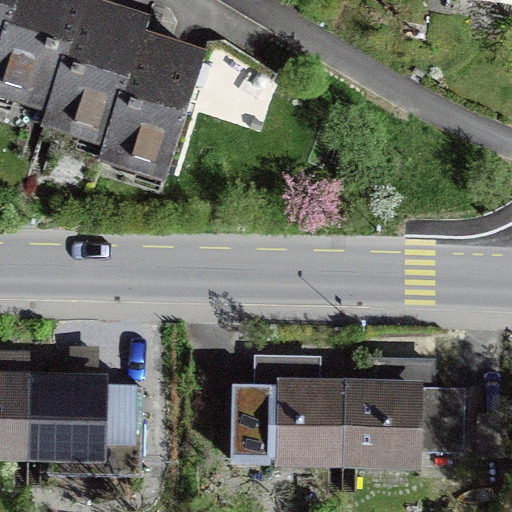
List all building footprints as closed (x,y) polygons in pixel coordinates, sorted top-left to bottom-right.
[(0,0),(0,94),(56,112),(51,126),(114,146),(109,163),(168,182),(205,65),(162,52),(147,47),(153,28),(107,13),(90,8),(92,0),(0,0)] [(0,455),(23,456),(26,385),(27,356),(0,355),(0,455)] [(229,460),(342,463),(343,387),(315,387),(316,362),(260,361),(259,389),(230,388),(229,460)] [(372,388),(343,387),(342,463),(411,464),(411,445),(457,446),(458,398),(426,398),(427,363),(372,362),(372,388)] [(143,388),(26,385),(23,456),(47,457),(46,475),(140,478),(143,388)]
